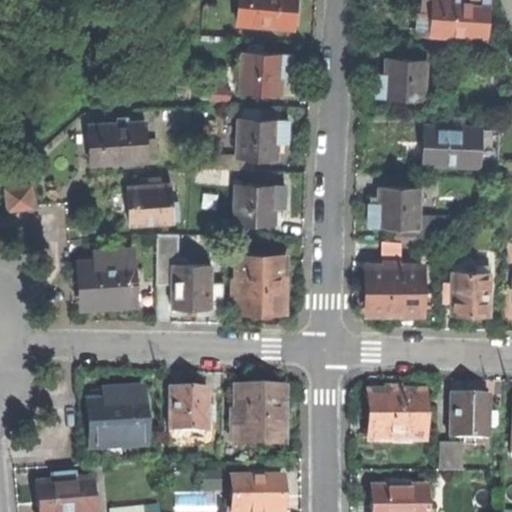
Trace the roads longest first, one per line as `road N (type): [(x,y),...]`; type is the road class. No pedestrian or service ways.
road 1 (residential): [(341,0),(328,347)]
road 2 (residential): [(0,342),(328,347)]
road 3 (residential): [(328,347),(511,355)]
road 4 (residential): [(328,347),(325,511)]
